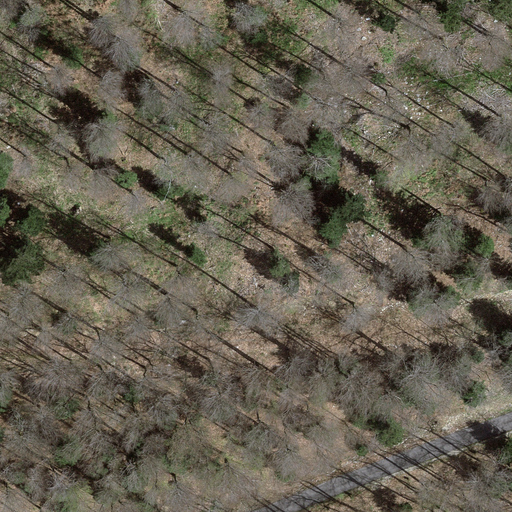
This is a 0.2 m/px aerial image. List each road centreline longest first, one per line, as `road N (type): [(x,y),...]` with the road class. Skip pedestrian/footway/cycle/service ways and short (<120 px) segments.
road 1 (track): [(511,317),(294,336),(0,337)]
road 2 (unclassified): [(278,511),(511,423)]
